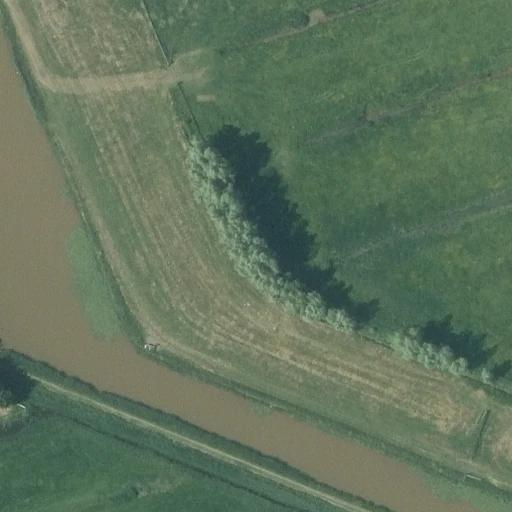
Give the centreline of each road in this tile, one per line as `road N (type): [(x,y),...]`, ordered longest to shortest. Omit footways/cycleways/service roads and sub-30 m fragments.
road 1 (track): [(511,483),(156,335),(56,98)]
road 2 (track): [(357,511),(0,368)]
road 3 (track): [(13,0),(56,98),(104,113),(173,98)]
